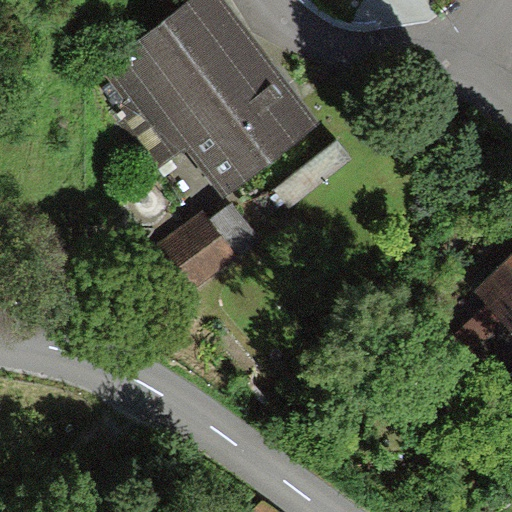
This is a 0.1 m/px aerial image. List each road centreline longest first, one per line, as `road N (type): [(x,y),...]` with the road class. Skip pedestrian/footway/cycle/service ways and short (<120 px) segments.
road 1 (tertiary): [(0,338),(80,353),(124,373),(325,511)]
road 2 (residential): [(277,0),(322,39),(379,52),(451,44),(504,0)]
